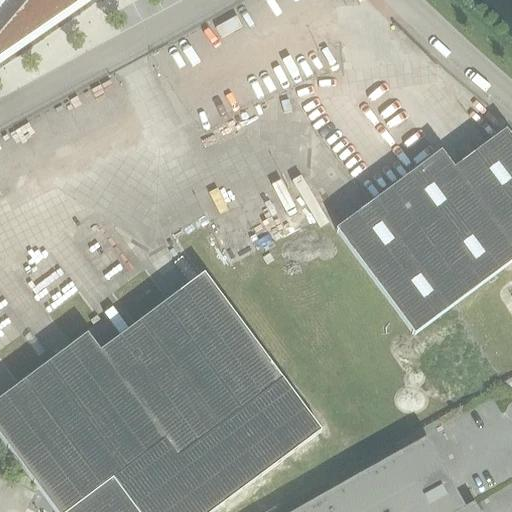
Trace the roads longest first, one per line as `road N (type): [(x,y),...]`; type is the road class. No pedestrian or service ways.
road 1 (unclassified): [(211,0),(0,115)]
road 2 (unclassified): [(511,98),(403,0)]
